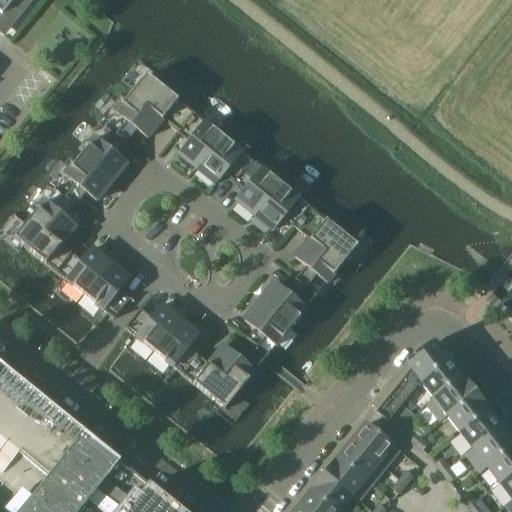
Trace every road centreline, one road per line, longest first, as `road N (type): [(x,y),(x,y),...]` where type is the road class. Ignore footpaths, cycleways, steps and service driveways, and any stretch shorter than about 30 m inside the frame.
road 1 (residential): [(511,403),(457,332),(433,323),(417,328),(262,511)]
road 2 (residential): [(160,273),(105,228),(153,171),(263,258),(214,318)]
road 3 (residential): [(67,388),(219,511)]
road 4 (residential): [(67,388),(160,273)]
